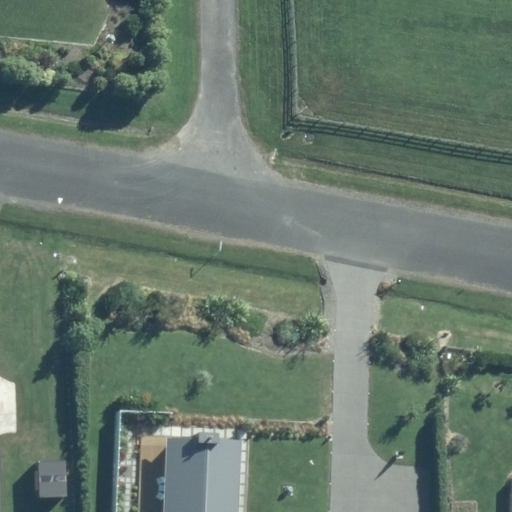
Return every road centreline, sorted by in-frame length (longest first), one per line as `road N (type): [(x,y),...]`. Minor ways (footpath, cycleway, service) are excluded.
road 1 (residential): [(511,260),(213,205)]
road 2 (residential): [(213,205),(0,167)]
road 3 (residential): [(213,205),(217,0)]
